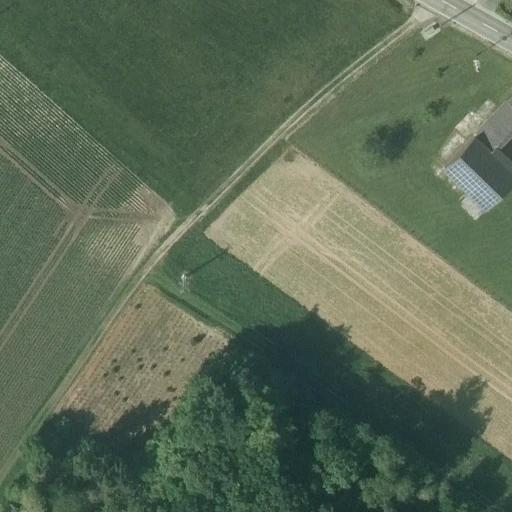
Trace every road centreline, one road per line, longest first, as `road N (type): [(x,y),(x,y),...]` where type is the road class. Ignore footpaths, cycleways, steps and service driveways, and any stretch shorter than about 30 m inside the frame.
road 1 (track): [(160,275),(203,220),(443,2)]
road 2 (track): [(160,275),(467,511)]
road 3 (track): [(0,506),(160,275)]
